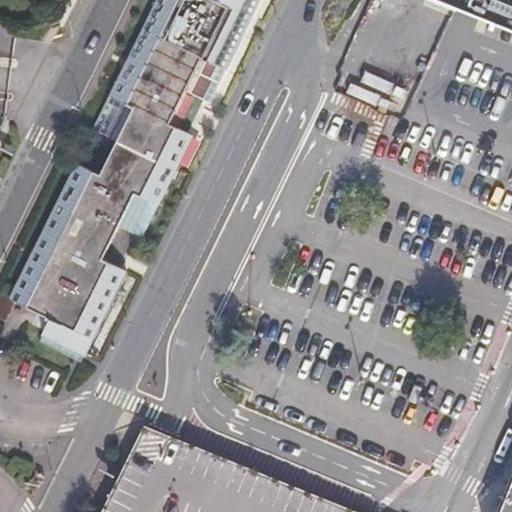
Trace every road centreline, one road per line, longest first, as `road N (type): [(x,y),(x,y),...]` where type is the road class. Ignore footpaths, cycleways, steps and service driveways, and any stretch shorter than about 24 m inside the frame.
road 1 (unclassified): [(106,405),(304,0)]
road 2 (unclassified): [(107,0),(0,213)]
road 3 (unknown): [(511,146),(445,121),(428,102),(438,62),(455,53),(511,71)]
